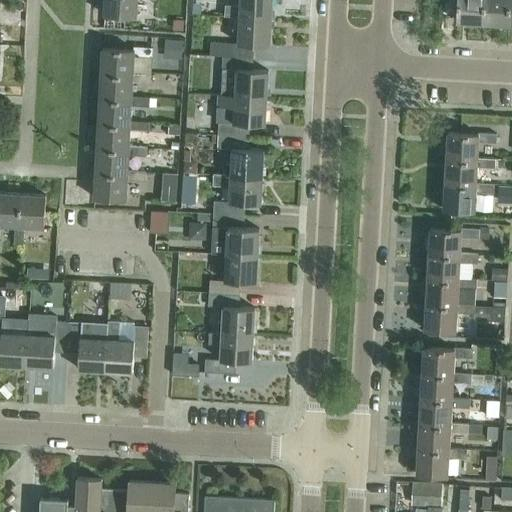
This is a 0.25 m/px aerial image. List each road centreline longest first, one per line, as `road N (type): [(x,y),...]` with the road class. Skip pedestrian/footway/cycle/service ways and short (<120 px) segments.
road 1 (unclassified): [(334,64),(311,448)]
road 2 (unclassified): [(357,449),(379,65)]
road 3 (residential): [(311,448),(0,432)]
road 4 (residential): [(511,73),(379,65)]
